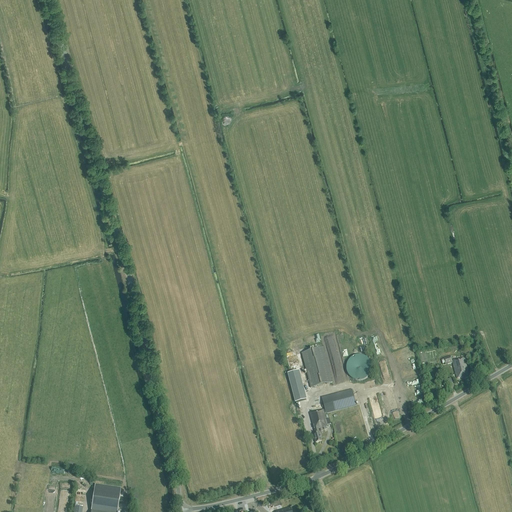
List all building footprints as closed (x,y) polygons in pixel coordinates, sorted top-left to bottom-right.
[(332,383),(323,349),(302,354),(310,388),(332,383)] [(371,369),(371,367),(371,366),(370,364),(369,363),(368,362),(367,361),(366,360),(364,359),(363,358),(361,358),(360,358),(358,357),(357,358),(355,358),(354,359),(352,359),(351,360),(350,361),(349,363),(348,364),(347,365),(347,367),(346,368),(346,370),(346,372),(347,373),(347,375),(348,376),(349,377),(350,378),(351,379),(353,380),(354,381),(356,381),(357,382),(359,382),(361,381),(362,381),(364,380),(365,380),(366,379),(368,378),(369,377),(369,375),(370,374),(371,372),(371,371),(371,369)] [(452,364),(455,375),(456,378),(456,379),(463,378),(464,381),(468,380),(466,374),(468,373),(464,359),(452,362),(451,357),(443,359),(445,366),(452,364)] [(306,400),(299,371),(288,374),(296,403),(306,400)] [(325,421),(323,415),(356,407),(351,391),(321,398),(324,410),(309,414),(314,435),(313,435),(315,444),(321,442),(319,434),(318,430),(326,427),(326,426),(330,425),(328,420),(325,421)] [(117,511),(120,495),(121,490),(95,486),(90,511),(117,511)]
